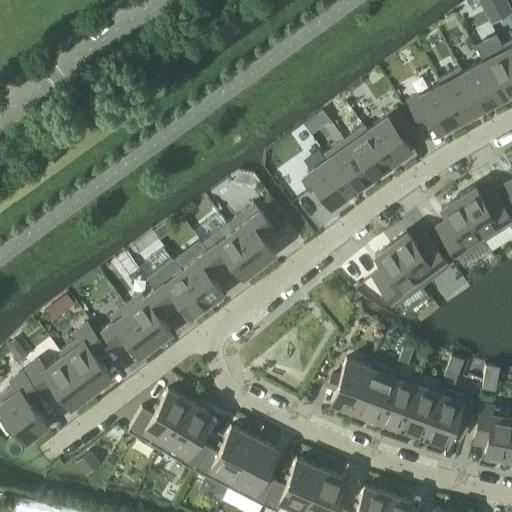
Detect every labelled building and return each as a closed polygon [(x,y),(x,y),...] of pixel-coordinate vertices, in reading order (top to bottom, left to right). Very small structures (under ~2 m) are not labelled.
[(511,37),(503,42),(505,46),(511,59),(511,37)] [(511,88),(511,59),(505,46),(484,58),(503,94),(511,88)] [(503,94),(484,58),(462,69),(481,106),(503,94)] [(481,106),(462,69),(459,65),(439,76),(441,80),(460,116),(481,106)] [(460,116),(441,80),(417,93),(432,120),(437,129),(460,116)] [(432,120),(417,93),(407,99),(421,125),(432,120)] [(413,131),(395,106),(386,113),(403,138),(412,131),(413,131)] [(403,138),(386,113),(368,126),(366,127),(390,160),(409,146),(403,138)] [(390,160),(366,127),(363,123),(344,137),(370,174),(390,160)] [(370,174),(344,137),(324,151),(327,155),(350,188),(370,174)] [(350,188),(327,155),(306,170),(308,174),(315,184),(329,203),(350,188)] [(315,184),(308,174),(302,178),(309,188),(315,184)] [(511,220),(493,190),(481,197),(473,185),(457,195),(484,238),(511,220)] [(484,238),(457,195),(440,206),(448,218),(436,225),(455,256),(484,238)] [(264,238),(275,230),(258,207),(231,227),(257,262),(273,250),(264,238)] [(257,262),(231,227),(205,247),(222,270),(232,262),(241,274),(257,262)] [(405,230),(390,241),(422,284),(448,264),(425,233),(414,241),(405,230)] [(382,265),(371,273),(395,304),(422,284),(390,241),(374,253),(382,265)] [(212,277),(222,270),(205,247),(179,267),(205,301),(221,289),(212,277)] [(205,301),(179,267),(176,263),(160,275),(163,278),(153,286),(170,309),(181,301),(189,313),(205,301)] [(160,317),(170,309),(153,286),(143,294),(140,290),(124,302),(153,340),(169,328),(160,317)] [(153,340),(124,302),(109,314),(111,318),(100,326),(118,349),(129,341),(138,352),(153,340)] [(102,343),(86,322),(74,331),(77,335),(79,333),(92,351),(102,343)] [(109,374),(92,351),(79,333),(77,335),(59,349),(62,353),(89,389),(109,374)] [(412,346),(403,343),(396,360),(406,364),(412,346)] [(89,389),(62,353),(44,366),(42,368),(52,381),(69,404),(89,389)] [(353,408),(369,365),(345,356),(338,377),(334,388),(330,399),(353,408)] [(52,381),(42,368),(44,366),(38,358),(26,367),(42,389),(52,381)] [(376,416),(393,369),(371,360),(369,365),(353,408),(376,416)] [(398,424),(414,382),(416,377),(393,369),(376,416),(398,424)] [(27,377),(22,370),(9,380),(12,384),(15,382),(28,400),(38,392),(27,377)] [(334,388),(338,377),(331,374),(326,385),(334,388)] [(45,422),(28,400),(15,382),(12,384),(0,393),(0,406),(5,412),(0,415),(0,416),(11,432),(16,428),(24,438),(45,422)] [(421,433),(436,390),(414,382),(398,424),(421,433)] [(447,433),(460,397),(462,394),(438,385),(436,390),(421,433),(444,441),(447,433)] [(159,448),(188,400),(167,387),(152,411),(138,435),(159,448)] [(458,437),(471,401),(460,397),(447,433),(458,437)] [(195,437),(209,413),(188,400),(159,448),(181,461),(195,437)] [(485,442),(490,411),(491,405),(479,403),(473,441),(485,442)] [(138,435),(152,411),(140,405),(127,428),(138,435)] [(505,455),(511,415),(511,414),(490,411),(485,442),(483,451),(505,455)] [(227,485),(252,436),(230,424),(217,449),(204,474),(227,485)] [(261,472),(274,447),(252,436),(227,485),(249,496),(261,472)] [(192,467),(205,443),(195,437),(181,461),(192,467)] [(204,474),(217,449),(205,443),(192,467),(204,474)] [(100,461),(90,448),(74,460),(84,473),(100,461)] [(297,511),(298,511),(318,466),(295,456),(284,482),(276,503),(278,504),(297,511)] [(325,511),(330,502),(341,476),(318,466),(298,511),(325,511)] [(261,502),(273,477),(261,472),(249,496),(261,502)] [(276,503),(284,482),(273,477),(261,502),(276,509),(278,504),(276,503)] [(379,511),(387,492),(363,484),(354,511),(353,511),(379,511)] [(406,511),(410,500),(387,492),(379,511),(406,511)] [(91,511),(93,508),(16,493),(12,511),(91,511)] [(339,511),(342,507),(330,502),(325,511),(339,511)]
